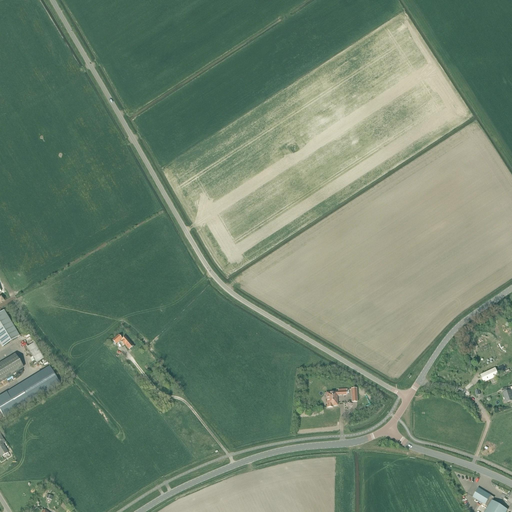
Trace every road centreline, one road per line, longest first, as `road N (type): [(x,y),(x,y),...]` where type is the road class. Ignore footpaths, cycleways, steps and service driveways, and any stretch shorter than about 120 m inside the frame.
road 1 (unclassified): [(408,397),(249,305),(211,273),(44,0)]
road 2 (tertiary): [(140,511),(233,465),(361,440),(388,427)]
road 3 (tertiary): [(408,397),(448,336),(511,287)]
road 4 (tertiary): [(388,427),(410,447),(511,484)]
